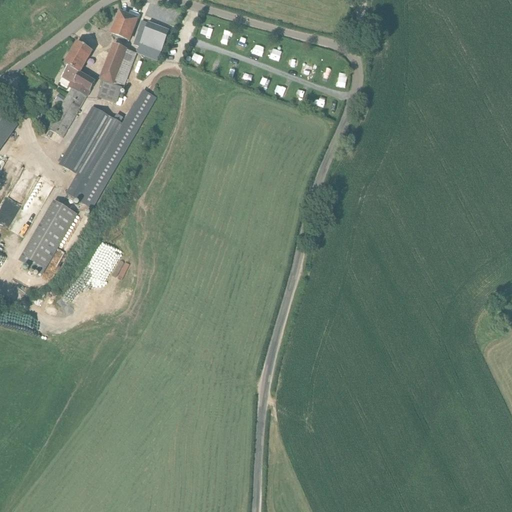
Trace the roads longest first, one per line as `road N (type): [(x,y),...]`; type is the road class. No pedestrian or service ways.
road 1 (unclassified): [(254,511),(269,361),(315,189),(353,99),(354,53)]
road 2 (unclassified): [(171,0),(354,53)]
road 3 (unclassified): [(0,80),(109,0)]
